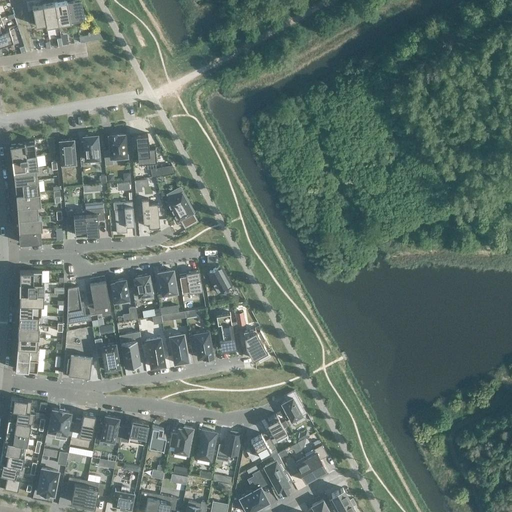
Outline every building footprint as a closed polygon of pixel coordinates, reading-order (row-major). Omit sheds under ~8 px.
[(66,2),(65,0),(54,2),(58,24),(70,22),(70,21),(66,2)] [(70,21),(84,19),(80,0),(74,0),(66,2),(70,21)] [(58,24),(54,2),(42,4),(46,23),(46,26),(58,24)] [(46,23),(42,4),(32,6),(35,25),(46,23)] [(5,28),(5,29),(0,30),(0,43),(13,40),(9,27),(8,27),(5,28)] [(111,157),(126,155),(124,134),(116,134),(116,133),(110,134),(110,135),(109,135),(110,150),(104,151),(105,163),(112,163),(111,157)] [(149,147),(147,133),(135,134),(138,163),(156,161),(155,147),(149,147)] [(84,153),(85,159),(99,158),(97,134),(83,136),(83,141),(78,142),(80,154),(84,153)] [(59,140),(61,164),(75,162),(73,139),(73,138),(72,138),(72,139),(68,139),(67,139),(60,140),(59,140)] [(25,141),(9,144),(11,158),(36,154),(34,140),(25,141)] [(11,158),(13,170),(35,167),(36,167),(37,167),(36,154),(11,158)] [(162,163),(154,164),(155,174),(170,173),(170,172),(169,172),(168,163),(170,163),(166,163),(165,161),(162,161),(162,163)] [(13,170),(14,182),(37,179),(36,167),(35,167),(13,170)] [(37,179),(14,182),(15,194),(39,191),(38,179),(37,179)] [(180,187),(171,192),(174,197),(168,200),(171,207),(171,208),(173,213),(174,212),(178,219),(180,218),(185,226),(196,220),(191,212),(193,211),(180,187)] [(16,206),(37,204),(40,204),(39,191),(15,194),(16,206)] [(143,223),(148,222),(149,226),(148,226),(148,227),(150,227),(150,226),(158,226),(159,226),(159,225),(157,202),(148,203),(148,198),(141,199),(143,223)] [(134,225),(132,201),(123,201),(124,208),(114,209),(116,233),(127,232),(126,226),(134,225)] [(38,216),(37,204),(16,206),(17,218),(38,216)] [(99,232),(97,220),(104,219),(103,207),(84,209),(84,211),(86,233),(99,232)] [(86,233),(84,211),(73,212),(73,210),(66,210),(67,222),(73,222),(75,234),(86,233)] [(41,216),(38,216),(17,218),(18,230),(40,228),(42,228),(41,216)] [(41,240),(40,228),(18,230),(19,242),(41,240)] [(220,265),(209,271),(212,277),(210,279),(217,292),(231,285),(220,265)] [(172,269),(159,272),(162,293),(176,291),(172,269)] [(19,281),(41,281),(41,270),(19,270),(19,281)] [(188,290),(189,292),(202,290),(199,270),(185,272),(186,274),(179,275),(182,291),(188,290)] [(135,276),(138,295),(141,295),(142,297),(150,296),(149,294),(157,292),(155,282),(150,283),(149,273),(135,276)] [(115,279),(116,280),(110,281),(114,300),(128,297),(125,277),(115,279)] [(19,292),(43,293),(43,281),(41,281),(19,281),(19,292)] [(105,281),(90,284),(93,303),(88,304),(90,313),(90,314),(101,312),(101,314),(110,312),(110,314),(111,314),(105,281)] [(85,314),(83,306),(81,307),(78,286),(67,287),(67,323),(91,319),(90,314),(90,313),(85,314)] [(41,304),(43,304),(43,293),(19,292),(19,303),(41,304)] [(38,315),(41,315),(41,304),(19,303),(19,314),(38,315)] [(135,306),(129,307),(131,318),(137,317),(135,306)] [(160,307),(142,310),(143,316),(161,313),(160,307)] [(229,312),(216,314),(221,348),(235,346),(229,312)] [(243,312),(236,313),(238,324),(245,323),(243,312)] [(18,325),(38,326),(38,315),(19,314),(18,325)] [(161,314),(152,316),(154,323),(162,322),(161,314)] [(38,326),(18,325),(17,335),(37,337),(38,337),(39,326),(38,326)] [(254,327),(238,330),(240,347),(245,346),(252,358),(267,350),(262,341),(265,339),(260,330),(257,332),(254,327)] [(126,340),(120,341),(125,367),(130,366),(140,364),(137,347),(142,346),(142,345),(142,344),(139,330),(133,331),(124,333),(126,340)] [(194,335),(189,335),(192,351),(197,351),(198,357),(203,356),(203,357),(213,356),(208,330),(193,333),(194,335)] [(188,360),(183,332),(169,335),(174,362),(188,360)] [(37,348),(37,337),(17,335),(17,346),(37,348)] [(149,355),(151,366),(164,364),(160,336),(146,339),(147,343),(142,344),(142,345),(144,356),(149,355)] [(97,356),(102,355),(104,369),(120,367),(115,342),(102,344),(101,337),(94,339),(97,356)] [(38,359),(39,348),(37,348),(17,346),(16,357),(38,359)] [(64,352),(63,373),(76,374),(89,376),(92,355),(65,352),(64,352)] [(16,357),(15,368),(37,370),(38,359),(16,357)] [(290,394),(284,397),(286,400),(281,402),(285,409),(284,409),(287,414),(291,420),(302,414),(292,396),(291,397),(290,394)] [(31,399),(11,396),(10,408),(29,411),(31,399)] [(52,407),(46,434),(65,438),(66,433),(71,434),(72,431),(74,422),(69,421),(71,411),(70,411),(64,410),(63,409),(63,410),(59,409),(58,408),(58,409),(52,407),(53,407),(52,407)] [(29,411),(10,408),(9,408),(10,408),(8,418),(30,422),(31,422),(32,422),(31,422),(33,412),(33,411),(29,411)] [(81,419),(75,418),(74,422),(72,431),(79,432),(79,433),(90,435),(95,414),(83,411),(81,419)] [(276,413),(267,418),(269,421),(266,422),(275,438),(286,432),(283,427),(288,425),(285,420),(281,422),(276,413)] [(103,423),(98,422),(95,437),(119,442),(122,427),(117,426),(118,417),(105,415),(103,423)] [(28,433),(30,422),(8,418),(6,429),(28,433)] [(144,442),(148,422),(147,422),(147,421),(132,418),(132,419),(131,419),(127,439),(144,442)] [(163,427),(152,424),(148,444),(163,447),(165,434),(161,433),(163,427)] [(177,433),(171,432),(169,445),(175,446),(174,450),(187,452),(192,427),(184,425),(183,428),(179,427),(177,433)] [(196,456),(210,458),(216,431),(202,428),(196,456)] [(28,433),(6,429),(4,440),(26,444),(28,433)] [(309,435),(306,429),(299,433),(298,431),(293,434),(297,441),(309,435)] [(224,444),(218,443),(215,458),(228,461),(230,452),(237,454),(241,434),(237,434),(238,431),(230,430),(230,432),(227,431),(224,444)] [(261,432),(250,438),(254,445),(248,448),(251,453),(256,450),(260,456),(275,448),(269,437),(265,440),(261,432)] [(24,455),(26,444),(4,440),(2,450),(24,455)] [(326,469),(320,458),(327,454),(321,444),(313,448),(315,450),(305,456),(315,475),(326,469)] [(285,448),(277,452),(279,456),(287,452),(285,448)] [(24,455),(2,450),(0,459),(0,460),(19,465),(21,465),(24,455)] [(67,452),(59,451),(57,462),(65,464),(67,452)] [(68,453),(67,460),(74,461),(76,454),(68,453)] [(292,480),(277,453),(272,455),(275,460),(264,465),(278,490),(289,484),(288,482),(292,480)] [(291,474),(299,470),(305,481),(315,475),(305,456),(295,461),(292,457),(284,461),(291,474)] [(17,476),(19,465),(0,460),(0,471),(17,476)] [(108,460),(106,467),(113,468),(115,461),(108,460)] [(58,470),(41,467),(37,491),(42,492),(41,493),(42,493),(47,494),(48,494),(49,493),(53,494),(58,470)] [(253,489),(239,497),(247,511),(268,501),(260,486),(267,482),(260,469),(252,473),(253,475),(247,478),(253,489)] [(17,476),(0,471),(0,483),(17,488),(20,476),(17,476)] [(66,487),(73,489),(70,501),(82,504),(87,479),(69,476),(66,487)] [(87,479),(82,504),(94,506),(96,493),(103,495),(105,483),(87,479)] [(232,484),(218,482),(217,487),(231,490),(232,484)] [(121,489),(115,488),(114,489),(115,489),(112,503),(111,504),(112,504),(119,506),(124,507),(130,508),(131,508),(131,507),(134,493),(134,492),(133,492),(128,491),(129,487),(122,485),(121,489)] [(333,497),(330,498),(337,511),(349,511),(354,510),(342,488),(331,494),(333,497)] [(145,503),(143,511),(155,511),(160,493),(141,490),(139,502),(145,503)] [(160,493),(155,511),(168,511),(169,508),(176,509),(178,497),(160,493)] [(329,511),(322,499),(311,505),(315,511),(329,511)] [(198,511),(199,511),(198,511),(204,511),(207,501),(201,500),(200,506),(187,504),(185,511),(198,511)] [(226,511),(228,503),(212,500),(209,511),(226,511)]
